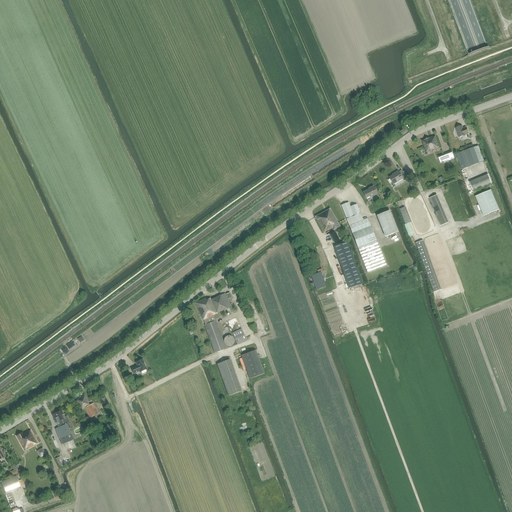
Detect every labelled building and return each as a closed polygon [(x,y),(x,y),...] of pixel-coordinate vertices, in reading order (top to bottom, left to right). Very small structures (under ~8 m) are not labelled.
[(456,128),(459,137),(465,135),(468,134),(466,127),(463,129),(462,126),(456,128)] [(432,137),(422,141),(426,153),(440,148),(436,137),(432,138),(432,137)] [(464,151),(470,167),(479,163),(472,144),(463,148),(464,151)] [(432,165),(444,161),(439,148),(427,153),(432,165)] [(452,151),(443,155),(445,162),(454,158),(452,151)] [(456,154),(462,170),(470,167),(464,151),(456,154)] [(395,174),(389,178),(393,184),(394,184),(402,179),(403,180),(406,179),(401,170),(399,172),(398,171),(394,173),(395,174)] [(428,176),(430,183),(442,180),(440,173),(428,176)] [(492,185),(488,175),(470,183),(474,193),(492,185)] [(363,192),(366,198),(373,195),(374,196),(377,194),(373,186),(369,189),(363,192)] [(491,190),(475,197),(484,217),(499,210),(491,190)] [(430,200),(442,227),(449,224),(437,196),(430,200)] [(341,205),(358,248),(376,241),(368,219),(363,220),(357,205),(351,207),(349,202),(341,205)] [(403,207),(399,209),(405,225),(409,223),(404,208),(403,207)] [(315,217),(324,232),(327,230),(328,231),(332,229),(334,231),(340,227),(330,209),(315,217)] [(377,216),(385,237),(398,232),(390,211),(377,216)] [(455,226),(463,224),(459,212),(451,214),(455,226)] [(404,225),(406,230),(409,236),(414,234),(409,223),(405,225),(404,225)] [(335,232),(330,235),(335,243),(335,244),(340,241),(339,240),(335,232)] [(376,241),(358,248),(367,273),(387,266),(376,241)] [(421,241),(415,243),(433,292),(439,290),(421,241)] [(334,247),(349,289),(362,284),(347,242),(334,247)] [(326,286),(321,272),(311,276),(316,290),(326,286)] [(226,349),(214,315),(230,308),(231,311),(232,310),(232,307),(225,293),(211,300),(210,298),(206,300),(205,299),(195,304),(203,321),(204,320),(205,325),(204,325),(215,353),(226,349)] [(260,318),(255,320),(258,330),(263,328),(260,318)] [(232,333),(237,344),(247,340),(241,329),(232,333)] [(234,343),(234,341),(234,339),(233,337),(232,337),(231,336),(229,336),(227,336),(226,337),(225,337),(224,339),(224,341),(224,343),(224,344),(225,344),(226,345),(227,346),(228,346),(230,346),(232,346),(232,345),(233,344),(234,343)] [(256,351),(241,356),(250,379),(264,374),(256,351)] [(147,369),(143,360),(136,363),(137,366),(131,368),(133,374),(139,371),(140,372),(147,369)] [(230,360),(217,364),(229,396),(241,391),(230,360)] [(78,406),(80,411),(84,408),(90,418),(99,413),(93,403),(89,405),(88,403),(88,402),(85,395),(76,400),(78,406)] [(55,414),(52,415),(56,423),(59,422),(61,427),(56,429),(60,439),(62,444),(74,439),(71,434),(70,430),(70,429),(70,428),(69,428),(67,425),(70,424),(67,416),(64,417),(62,411),(58,412),(58,411),(57,411),(55,412),(55,413),(55,414)] [(22,433),(16,436),(24,450),(28,448),(28,449),(38,443),(31,430),(23,434),(22,433)] [(2,482),(6,493),(21,487),(16,476),(2,482)]
